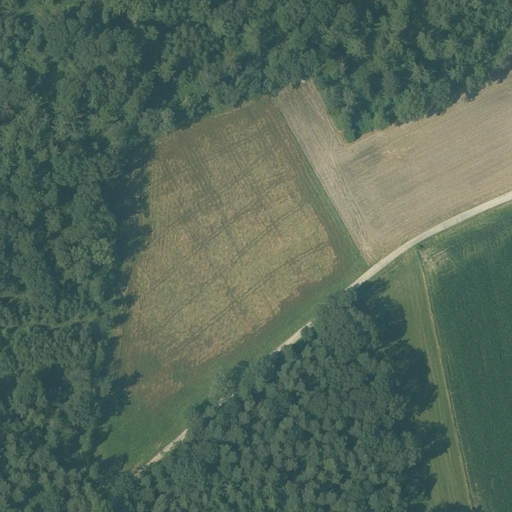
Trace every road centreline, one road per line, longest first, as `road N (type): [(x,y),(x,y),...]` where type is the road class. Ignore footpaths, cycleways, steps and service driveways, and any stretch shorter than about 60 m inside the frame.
road 1 (track): [(96,511),(374,269),(511,195)]
road 2 (track): [(135,0),(76,511)]
